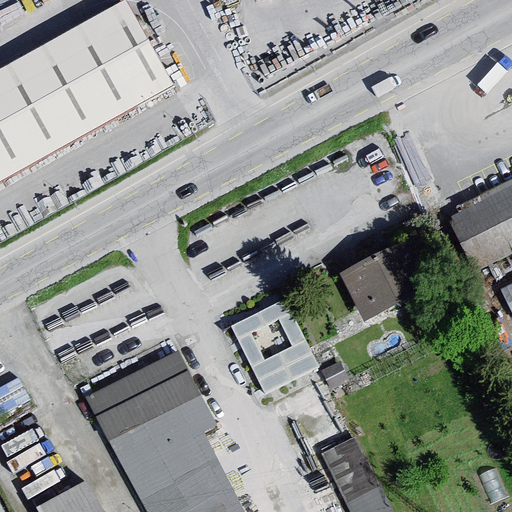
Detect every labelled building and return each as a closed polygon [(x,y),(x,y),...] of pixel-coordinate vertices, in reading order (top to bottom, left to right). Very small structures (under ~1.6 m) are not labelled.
[(0,195),(179,95),(126,2),(0,72),(0,195)] [(483,285),(511,272),(511,187),(452,213),(483,285)] [(412,237),(338,272),(361,321),(436,286),(412,237)] [(511,277),(501,283),(511,306),(511,277)] [(286,300),(232,326),(267,397),(320,371),(286,300)] [(178,352),(86,397),(147,511),(243,511),(200,431),(216,425),(178,352)] [(391,511),(355,437),(325,452),(354,511),(391,511)] [(48,511),(108,511),(89,476),(42,501),(48,511)]
